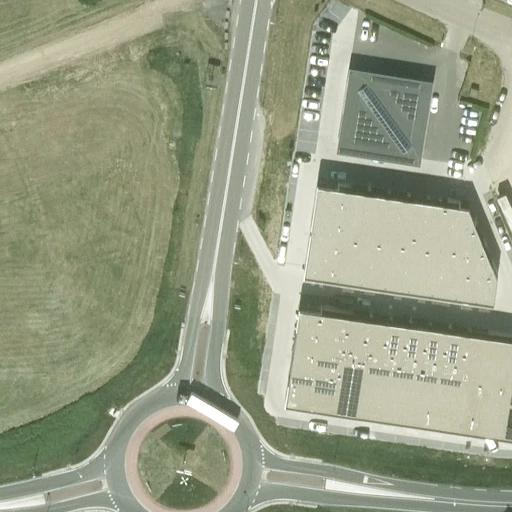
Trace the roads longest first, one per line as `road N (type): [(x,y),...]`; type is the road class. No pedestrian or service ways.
road 1 (secondary): [(212,274),(255,0)]
road 2 (primary): [(246,498),(401,494)]
road 3 (primary): [(401,494),(253,459)]
road 4 (secondary): [(216,405),(212,274)]
road 5 (secondary): [(212,274),(171,398)]
